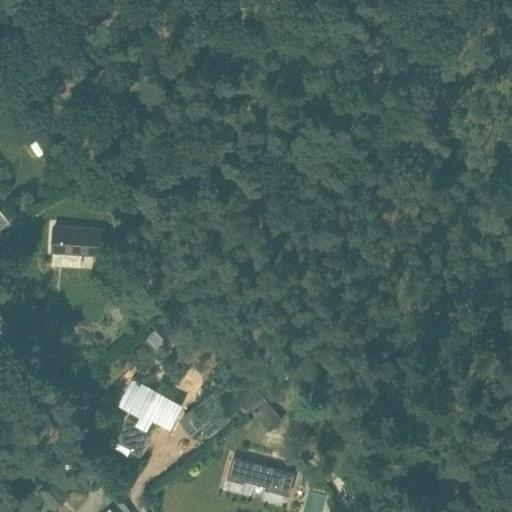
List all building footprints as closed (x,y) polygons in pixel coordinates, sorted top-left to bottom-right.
[(35,152),(43,147),(35,135),(27,141),(35,152)] [(54,224),(53,249),(101,252),(103,227),(54,224)] [(155,343),(163,336),(156,329),(148,336),(155,343)] [(70,361),(60,347),(41,360),(51,374),(70,361)] [(224,388),(234,378),(224,368),(214,377),(224,388)] [(247,403),(251,407),(264,396),(253,384),(236,399),(242,407),(247,403)] [(282,417),(264,396),(251,407),(269,429),(282,417)] [(180,416),(193,432),(217,413),(203,397),(180,416)] [(234,420),(225,409),(203,427),(211,438),(234,420)] [(140,453),(156,422),(148,418),(144,426),(128,418),(117,439),(133,447),(132,449),(140,453)] [(294,472),(233,456),(228,476),(243,480),(244,477),(267,484),(266,487),(289,493),(294,472)] [(90,475),(65,470),(62,486),(67,487),(86,491),(90,475)] [(51,480),(39,493),(57,510),(69,497),(51,480)]
